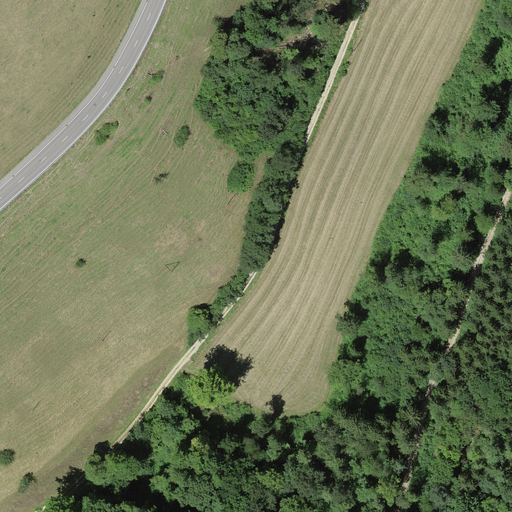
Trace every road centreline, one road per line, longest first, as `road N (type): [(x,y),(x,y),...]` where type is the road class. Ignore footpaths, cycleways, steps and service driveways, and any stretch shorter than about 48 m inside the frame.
road 1 (track): [(365,0),(263,253),(217,325),(45,511)]
road 2 (track): [(59,505),(90,503),(230,426),(270,414),(389,413),(426,360),(446,352)]
road 3 (track): [(511,192),(424,398),(393,511)]
road 4 (secondary): [(0,198),(97,104),(155,0)]
